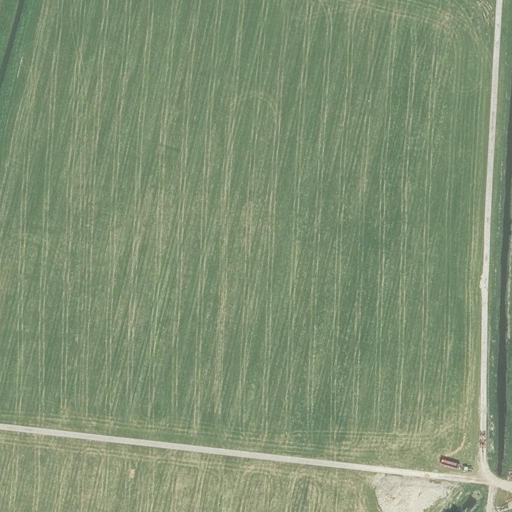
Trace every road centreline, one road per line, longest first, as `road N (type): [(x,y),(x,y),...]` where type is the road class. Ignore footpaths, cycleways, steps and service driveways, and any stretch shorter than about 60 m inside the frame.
road 1 (track): [(0,427),(511,487)]
road 2 (track): [(492,483),(482,465),(484,285),(499,0)]
